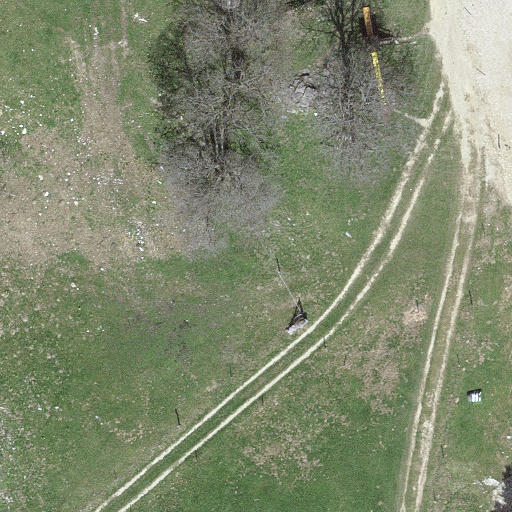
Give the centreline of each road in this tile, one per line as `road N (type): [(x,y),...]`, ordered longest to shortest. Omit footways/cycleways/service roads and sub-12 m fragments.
road 1 (track): [(101,511),(351,298),(412,189),(458,78)]
road 2 (track): [(410,511),(470,175),(443,0)]
